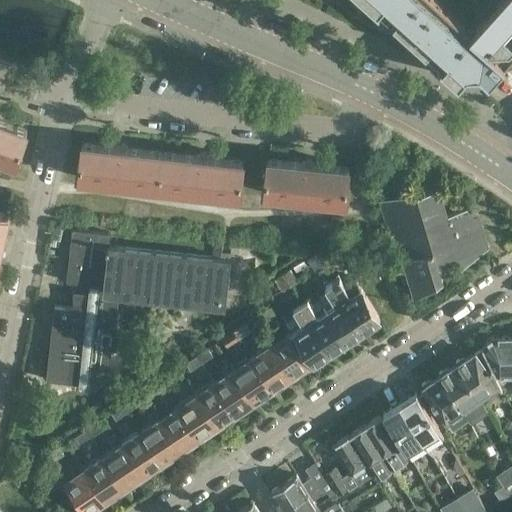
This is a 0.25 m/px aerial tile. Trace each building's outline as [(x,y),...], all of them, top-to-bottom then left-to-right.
[(511,0),(368,0),(457,80),(466,70),(478,70),(488,78),(511,51),(511,0)] [(0,120),(0,158),(13,163),(14,161),(15,162),(20,150),(18,150),(25,130),(0,120)] [(162,151),(112,146),(81,143),(79,163),(76,163),(75,175),(78,175),(77,177),(100,180),(100,177),(136,181),(136,184),(158,186),(162,151)] [(242,160),(211,156),(162,151),(158,186),(180,188),(180,186),(217,190),(217,192),(239,195),(239,192),(241,193),(242,180),(240,180),(242,160)] [(348,165),(317,162),(267,157),(265,178),(263,178),(262,190),(264,190),(263,192),(284,195),(285,192),(322,196),(322,199),(344,201),(344,199),(347,199),(348,187),(345,186),(348,165)] [(431,249),(437,264),(458,259),(459,268),(487,249),(477,213),(468,209),(446,214),(440,193),(433,189),(410,196),(409,192),(379,201),(396,259),(398,258),(431,249)] [(229,257),(223,256),(108,244),(109,232),(71,228),(66,280),(88,283),(87,296),(75,295),(73,307),(53,305),(45,379),(78,382),(78,383),(87,384),(89,368),(108,370),(117,291),(224,302),(229,257)] [(322,248),(313,254),(321,265),(329,260),(322,248)] [(398,258),(396,259),(401,276),(407,274),(413,298),(442,279),(437,264),(431,249),(398,258)] [(312,270),(321,265),(313,254),(305,259),(312,270)] [(290,268),(282,273),(290,285),(298,279),(290,268)] [(282,290),(290,285),(282,273),(274,279),(282,290)] [(332,281),(364,329),(378,319),(353,277),(343,283),(339,276),(332,281)] [(332,281),(331,281),(324,286),(334,302),(326,308),(347,340),(364,329),(332,281)] [(300,302),(332,350),(347,340),(326,308),(317,314),(307,297),(300,302)] [(291,331),(312,363),(332,350),(300,302),(292,307),(302,323),(291,331)] [(272,304),(260,313),(265,320),(278,312),(272,304)] [(251,319),(233,331),(238,338),(256,326),(251,319)] [(289,376),(304,367),(309,363),(311,365),(312,363),(291,331),(289,332),(287,330),(267,343),(289,376)] [(238,338),(233,331),(222,338),(226,345),(238,338)] [(495,374),(511,373),(511,333),(490,334),(485,338),(482,346),(495,374)] [(267,343),(252,353),(250,355),(272,388),(289,376),(267,343)] [(495,374),(482,346),(461,360),(459,358),(455,361),(457,363),(479,397),(499,383),(495,374)] [(209,347),(197,355),(202,362),(214,354),(209,347)] [(190,370),(202,362),(197,355),(185,362),(190,370)] [(250,355),(238,363),(231,367),(253,401),(272,388),(250,355)] [(438,372),(439,374),(462,408),(479,397),(457,363),(444,372),(441,370),(438,372)] [(213,380),(235,413),(253,401),(231,367),(213,380)] [(159,379),(164,387),(176,379),(171,372),(159,379)] [(462,408),(439,374),(426,383),(424,381),(421,383),(445,419),(462,408)] [(153,394),(164,387),(159,379),(148,387),(153,394)] [(194,392),(217,425),(235,413),(213,380),(194,392)] [(115,399),(109,390),(102,394),(108,404),(115,399)] [(194,392),(176,404),(198,438),(217,425),(194,392)] [(417,392),(400,402),(427,446),(443,436),(417,392)] [(133,397),(122,404),(127,412),(138,405),(133,397)] [(102,408),(97,401),(90,406),(95,413),(102,408)] [(410,456),(427,446),(400,402),(383,412),(410,456)] [(115,420),(127,412),(122,404),(110,412),(115,420)] [(179,450),(188,444),(198,438),(176,404),(157,417),(179,450)] [(378,415),(362,425),(387,463),(403,453),(378,415)] [(157,417),(151,421),(139,429),(161,463),(179,450),(157,417)] [(96,421),(84,429),(90,437),(101,429),(96,421)] [(362,425),(347,435),(372,474),(387,463),(362,425)] [(78,444),(90,437),(84,429),(73,436),(78,444)] [(139,429),(122,441),(120,442),(142,475),(161,463),(139,429)] [(347,489),(356,484),(372,474),(347,435),(331,445),(347,470),(339,475),(334,466),(322,473),(326,480),(334,492),(335,494),(346,488),(347,489)] [(120,442),(108,450),(101,454),(123,488),(142,475),(120,442)] [(58,446),(46,455),(52,462),(63,454),(58,446)] [(101,454),(83,467),(105,500),(123,488),(101,454)] [(268,491),(281,509),(326,480),(322,473),(314,461),(304,468),(310,475),(300,481),(295,473),(268,491)] [(85,511),(87,511),(101,503),(105,500),(83,467),(64,480),(85,511)] [(281,509),(282,511),(305,511),(316,505),(311,498),(321,492),(322,494),(326,491),(329,496),(334,492),(326,480),(281,509)] [(511,490),(511,488),(507,481),(496,488),(502,497),(511,490)] [(456,495),(466,511),(482,511),(483,511),(468,487),(456,495)] [(466,511),(456,495),(443,503),(448,511),(466,511)] [(376,511),(387,511),(394,508),(386,496),(372,505),(376,511)] [(353,499),(342,506),(345,511),(346,511),(357,506),(353,499)] [(234,511),(257,511),(251,501),(234,511)]
